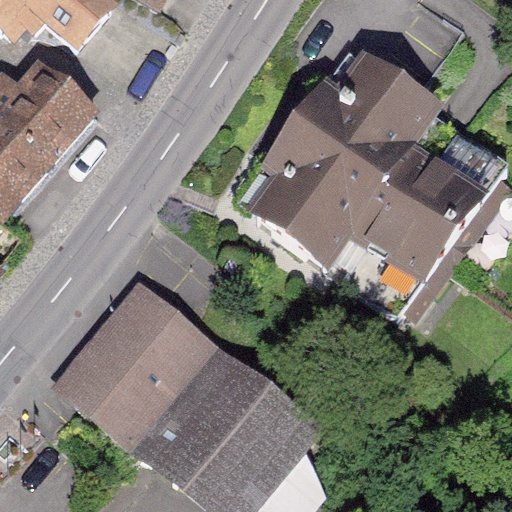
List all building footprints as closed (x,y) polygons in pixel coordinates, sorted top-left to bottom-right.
[(124,29),(90,0),(0,0),(0,33),(32,61),(56,34),(92,65),(124,29)] [(511,215),(511,177),(373,79),(260,237),(417,348),(511,215)] [(31,110),(10,92),(0,103),(0,239),(22,259),(119,149),(50,89),(31,110)] [(0,274),(0,306),(16,287),(0,274)] [(287,511),(334,458),(152,302),(64,403),(190,511),(287,511)]
